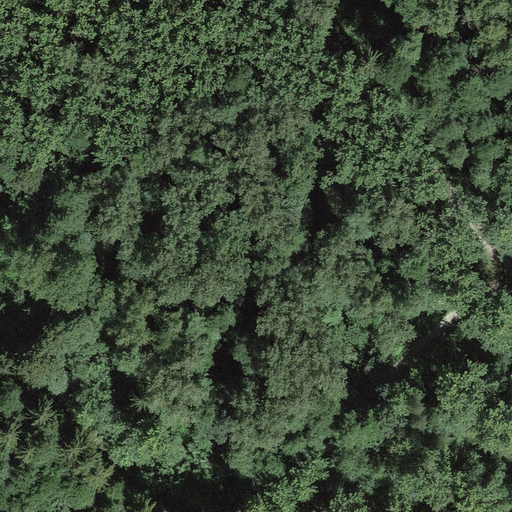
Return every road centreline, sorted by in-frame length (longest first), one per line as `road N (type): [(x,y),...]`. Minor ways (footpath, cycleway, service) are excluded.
road 1 (track): [(508,263),(258,495),(201,511)]
road 2 (track): [(508,263),(302,0)]
road 3 (track): [(184,511),(139,494),(0,351)]
